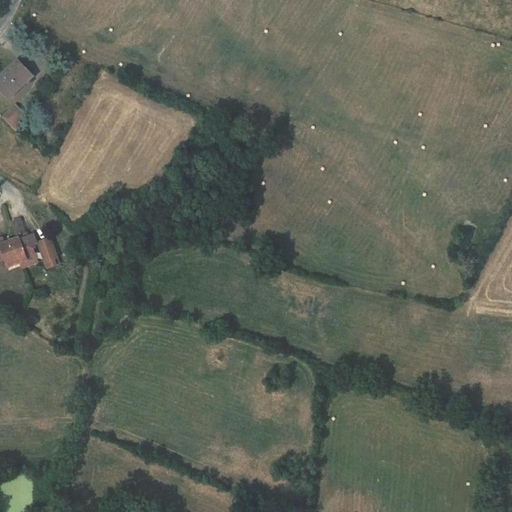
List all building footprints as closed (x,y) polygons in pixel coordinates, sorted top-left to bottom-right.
[(0,76),(0,88),(9,98),(25,83),(27,84),(34,78),(18,60),(0,76)] [(24,114),(24,113),(17,106),(5,117),(13,125),(19,119),(18,119),(24,114)] [(19,119),(13,125),(15,128),(21,122),(19,119)] [(0,259),(4,258),(7,265),(26,258),(26,257),(35,254),(33,248),(36,247),(35,244),(37,243),(34,234),(27,237),(20,219),(11,223),(16,236),(17,235),(18,238),(5,243),(3,238),(0,239),(0,259)] [(39,242),(46,261),(58,257),(51,238),(39,242)]
